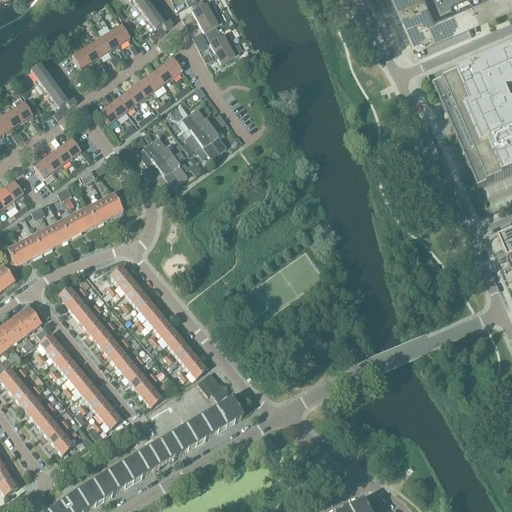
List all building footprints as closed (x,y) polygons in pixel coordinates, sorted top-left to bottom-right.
[(155,34),(158,32),(161,29),(165,34),(172,28),(169,24),(167,25),(147,0),(127,0),(154,35),(155,34)] [(393,0),(397,8),(396,13),(400,14),(404,24),(402,27),(406,29),(415,48),(470,24),(480,20),(470,0),(393,0)] [(511,0),(470,0),(480,20),(486,17),(510,6),(510,7),(511,5),(511,0)] [(192,24),(194,28),(216,15),(211,5),(205,8),(202,3),(188,10),(195,21),(192,24)] [(207,41),(218,35),(215,30),(222,26),(216,15),(194,28),(196,31),(199,29),(203,36),(204,35),(207,41)] [(121,29),(111,35),(119,49),(129,42),(121,29)] [(111,35),(101,41),(110,55),(119,49),(111,35)] [(211,59),(214,57),(234,47),(228,36),(221,40),(218,35),(207,41),(210,46),(208,47),(211,52),(209,56),(211,59)] [(101,41),(91,47),(100,61),(110,55),(101,41)] [(91,47),(81,53),(90,67),(100,61),(91,47)] [(234,47),(214,57),(220,68),(239,57),(234,47)] [(511,98),(509,93),(511,91),(511,54),(511,53),(511,52),(510,54),(506,56),(506,55),(432,88),(433,88),(441,106),(440,106),(440,107),(441,106),(447,119),(445,120),(445,121),(447,120),(453,132),(450,133),(450,134),(453,133),(458,145),(456,146),(456,147),(458,146),(464,158),(463,158),(463,159),(464,158),(470,171),(469,172),(470,172),(478,190),(477,190),(477,191),(511,175),(511,98)] [(90,67),(81,53),(71,60),(80,73),(90,67)] [(172,62),(162,69),(172,82),(181,75),(172,62)] [(59,113),(62,110),(65,108),(69,112),(76,107),(73,102),(70,104),(43,67),(30,76),(57,114),(59,113)] [(162,69),(153,76),(163,89),(172,82),(162,69)] [(99,79),(94,73),(90,75),(95,82),(99,79)] [(153,76),(144,83),(154,95),(163,89),(153,76)] [(8,83),(1,89),(4,93),(11,88),(8,83)] [(144,83),(135,89),(144,102),(154,95),(144,83)] [(135,89),(125,96),(135,109),(144,102),(135,89)] [(187,89),(181,94),(183,97),(190,93),(187,89)] [(183,97),(181,94),(174,99),(177,102),(183,97)] [(125,96),(116,103),(126,116),(135,109),(125,96)] [(116,103),(107,110),(116,123),(126,116),(116,103)] [(169,103),(162,107),(165,111),(171,106),(169,103)] [(24,106),(14,112),(22,126),(32,120),(24,106)] [(165,111),(162,107),(156,112),(158,116),(165,111)] [(116,123),(107,110),(98,117),(107,130),(116,123)] [(14,112),(4,118),(12,132),(22,126),(14,112)] [(196,112),(189,118),(203,138),(223,123),(218,118),(212,123),(208,118),(203,121),(196,112)] [(150,116),(144,121),(146,124),(153,120),(150,116)] [(4,118),(0,120),(0,134),(3,138),(12,132),(4,118)] [(186,141),(179,146),(184,152),(203,138),(189,118),(181,124),(188,133),(183,137),(186,141)] [(146,124),(144,121),(137,126),(140,129),(146,124)] [(223,123),(203,138),(218,158),(226,152),(219,143),(224,139),(220,134),(223,132),(221,130),(225,127),(223,123)] [(132,130),(125,135),(128,138),(135,133),(132,130)] [(203,138),(184,152),(186,155),(190,152),(192,155),(195,153),(198,158),(202,163),(207,159),(210,163),(218,158),(203,138)] [(157,141),(150,147),(164,167),(184,152),(179,146),(173,151),(169,147),(164,150),(157,141)] [(71,143),(61,150),(71,163),(80,156),(71,143)] [(142,178),(145,181),(164,167),(150,147),(137,156),(147,170),(145,172),(147,175),(142,178)] [(61,150),(52,157),(62,170),(71,163),(61,150)] [(184,152),(164,167),(179,187),(187,181),(183,176),(188,173),(181,163),(184,161),(182,159),(186,155),(184,152)] [(52,157),(43,163),(52,176),(62,170),(52,157)] [(52,176),(43,163),(33,170),(43,183),(52,176)] [(83,166),(77,171),(79,174),(85,169),(83,166)] [(164,167),(145,181),(147,184),(152,181),(153,184),(156,182),(163,192),(168,188),(171,192),(179,187),(164,167)] [(79,174),(77,171),(70,175),(73,179),(79,174)] [(65,179),(58,184),(61,188),(67,183),(65,179)] [(13,185),(4,192),(13,205),(23,198),(13,185)] [(4,192),(0,194),(0,206),(4,212),(13,205),(4,192)] [(112,198),(61,225),(59,226),(68,243),(122,215),(113,198),(112,198)] [(21,216),(19,213),(12,218),(15,221),(21,216)] [(7,222),(1,227),(3,230),(9,225),(7,222)] [(68,243),(59,226),(7,253),(12,263),(8,266),(12,272),(15,270),(16,270),(68,243)] [(511,239),(499,245),(503,255),(511,251),(511,239)] [(511,251),(503,255),(507,265),(511,263),(511,251)] [(2,270),(0,271),(0,295),(14,286),(7,276),(10,274),(6,268),(3,270),(2,270)] [(110,280),(117,289),(128,279),(121,270),(110,280)] [(117,289),(124,297),(135,288),(128,279),(117,289)] [(89,284),(95,290),(99,287),(93,280),(89,284)] [(80,296),(84,293),(89,289),(83,281),(78,285),(81,290),(77,293),(80,296)] [(124,297),(131,306),(143,296),(135,288),(124,297)] [(57,300),(65,309),(76,299),(69,291),(57,300)] [(131,306),(138,314),(150,305),(143,296),(131,306)] [(65,309),(72,317),(83,308),(76,299),(65,309)] [(138,314),(145,323),(157,313),(150,305),(138,314)] [(72,317),(79,326),(90,316),(83,308),(72,317)] [(28,311),(13,322),(25,339),(40,328),(28,311)] [(145,323),(152,332),(164,322),(157,313),(145,323)] [(79,326),(86,335),(97,325),(90,316),(79,326)] [(13,322),(0,331),(0,334),(11,350),(25,339),(13,322)] [(152,332),(159,340),(171,331),(164,322),(152,332)] [(86,335),(93,343),(105,334),(97,325),(86,335)] [(159,340),(167,349),(178,339),(171,331),(159,340)] [(0,334),(0,357),(11,350),(0,334)] [(93,343),(100,352),(112,342),(105,334),(93,343)] [(38,348),(46,356),(57,347),(50,338),(38,348)] [(167,349),(174,357),(185,348),(178,339),(167,349)] [(100,352),(107,360),(119,351),(112,342),(100,352)] [(156,343),(152,347),(146,351),(147,353),(151,350),(153,350),(154,349),(154,350),(159,347),(156,343)] [(46,356),(53,365),(64,355),(57,347),(46,356)] [(174,357),(181,366),(192,356),(185,348),(174,357)] [(107,360),(114,369),(126,359),(119,351),(107,360)] [(53,365),(60,373),(71,364),(64,355),(53,365)] [(181,366),(188,375),(199,365),(192,356),(181,366)] [(141,361),(137,365),(140,368),(149,360),(146,357),(141,361)] [(114,369),(121,378),(133,368),(126,359),(114,369)] [(60,373),(67,382),(78,373),(71,364),(60,373)] [(199,365),(188,375),(195,383),(207,374),(199,365)] [(121,378),(129,386),(140,377),(133,368),(121,378)] [(0,379),(0,384),(5,390),(16,381),(9,372),(0,379)] [(67,382),(74,391),(85,381),(78,373),(67,382)] [(160,374),(155,379),(160,384),(165,379),(160,374)] [(129,386),(136,395),(147,385),(140,377),(129,386)] [(212,415),(200,423),(210,440),(241,421),(238,415),(237,413),(236,413),(232,406),(234,405),(231,399),(226,399),(209,378),(197,388),(207,400),(212,406),(215,403),(218,407),(218,406),(221,410),(217,413),(215,410),(211,413),(212,415)] [(5,390),(12,399),(23,389),(16,381),(5,390)] [(74,391),(81,399),(93,390),(85,381),(74,391)] [(136,395),(143,403),(154,394),(147,385),(136,395)] [(12,399),(19,407),(30,398),(23,389),(12,399)] [(81,399),(88,408),(100,398),(93,390),(81,399)] [(154,394),(143,403),(150,412),(161,402),(154,394)] [(19,407),(26,416),(38,406),(30,398),(19,407)] [(88,408),(95,416),(107,407),(100,398),(88,408)] [(26,416),(33,425),(45,415),(38,406),(26,416)] [(95,416),(102,425),(114,415),(107,407),(95,416)] [(33,425),(40,433),(52,424),(45,415),(33,425)] [(114,415),(102,425),(110,434),(121,424),(114,415)] [(183,433),(170,441),(180,458),(210,440),(200,423),(187,431),(186,428),(181,431),(183,433)] [(40,433),(47,442),(59,432),(52,424),(40,433)] [(101,441),(94,431),(90,434),(97,444),(101,441)] [(47,442),(54,450),(66,441),(59,432),(47,442)] [(66,441),(54,450),(62,459),(73,450),(66,441)] [(162,444),(161,445),(162,446),(172,463),(172,464),(174,463),(174,462),(180,458),(170,441),(163,445),(162,444)] [(152,450),(144,455),(145,456),(155,473),(156,474),(164,469),(172,464),(172,463),(162,446),(161,445),(152,450)] [(119,471),(107,479),(117,496),(153,474),(154,475),(156,474),(155,473),(145,456),(144,455),(143,456),(144,456),(124,468),(122,466),(118,469),(119,471)] [(0,476),(0,489),(11,483),(5,473),(0,476)] [(90,489),(77,497),(86,511),(90,511),(117,496),(107,479),(94,486),(93,484),(88,487),(90,489)] [(11,483),(0,489),(0,494),(4,500),(16,492),(11,483)] [(60,509),(55,511),(86,511),(77,497),(64,506),(62,504),(58,506),(60,509)]
